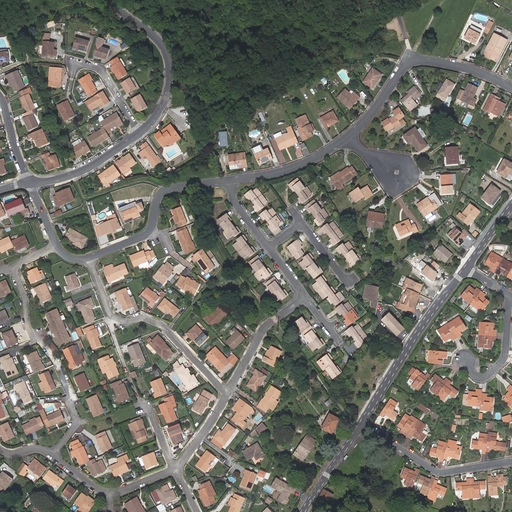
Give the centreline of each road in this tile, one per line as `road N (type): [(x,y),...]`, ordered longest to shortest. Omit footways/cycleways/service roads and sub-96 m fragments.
road 1 (residential): [(88,258),(116,319),(141,317),(163,327),(226,392)]
road 2 (residential): [(345,139),(410,61),(449,64),(511,87)]
road 3 (tertiary): [(359,426),(465,268)]
road 4 (residential): [(88,258),(145,235),(159,193),(230,180)]
road 5 (residential): [(109,0),(152,30),(168,60),(162,103),(138,134)]
road 6 (residential): [(511,462),(438,472),(359,426)]
road 7 (residential): [(53,456),(109,493),(173,469)]
road 8 (residential): [(226,392),(262,325),(303,297)]
road 9 (residential): [(230,180),(291,169),(345,139)]
road 10 (residential): [(508,295),(503,360),(483,377),(466,360)]
